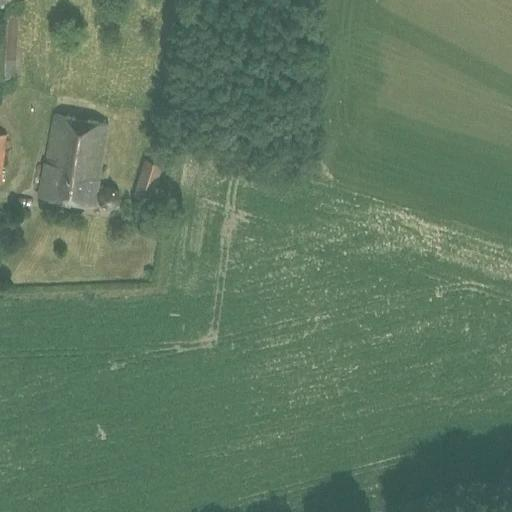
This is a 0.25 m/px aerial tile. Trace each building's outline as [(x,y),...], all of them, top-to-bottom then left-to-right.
[(0,0),(0,74),(16,75),(19,10),(0,9),(19,1),(19,0),(0,0)] [(97,100),(96,87),(70,88),(71,101),(97,100)] [(108,124),(53,115),(40,197),(94,206),(108,124)] [(164,165),(145,158),(132,194),(151,201),(164,165)] [(119,197),(119,196),(119,195),(119,193),(118,192),(118,191),(117,190),(115,188),(113,187),(112,187),(111,186),(109,186),(106,187),(105,187),(104,188),(102,189),(102,190),(100,192),(100,193),(100,194),(100,196),(100,197),(100,198),(100,199),(101,200),(102,202),(103,203),(105,204),(106,205),(108,205),(111,205),(112,205),(114,204),(115,203),(116,202),(118,200),(118,199),(118,198),(119,197)]
